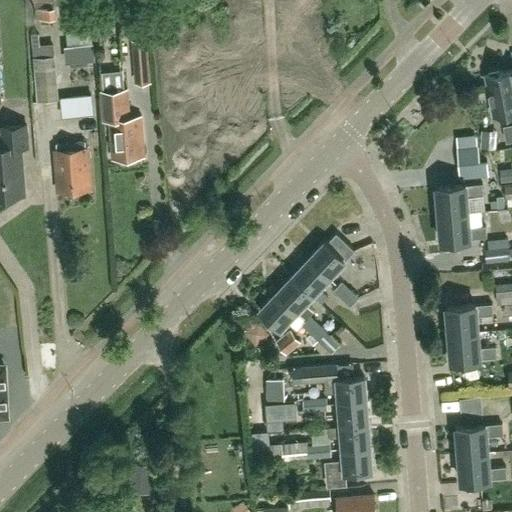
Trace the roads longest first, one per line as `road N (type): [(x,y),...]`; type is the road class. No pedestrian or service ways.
road 1 (tertiary): [(0,489),(334,147)]
road 2 (residential): [(419,511),(391,239),(355,169),(334,147)]
road 3 (tertiary): [(334,147),(476,0)]
road 4 (unknown): [(142,344),(174,394),(183,511)]
